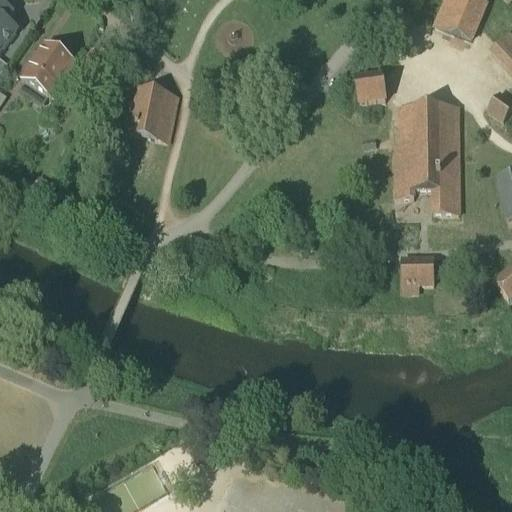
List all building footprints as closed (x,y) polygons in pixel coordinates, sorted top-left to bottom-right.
[(488,9),(466,0),(444,0),(432,30),(472,47),(479,30),(488,9)] [(511,0),(497,0),(507,9),(511,3),(511,0)] [(0,11),(0,60),(17,38),(16,37),(15,32),(8,26),(12,20),(0,11)] [(495,50),(490,56),(511,78),(511,41),(508,38),(495,50)] [(77,71),(47,51),(23,88),(52,108),(77,71)] [(93,62),(76,87),(89,96),(106,71),(93,62)] [(383,82),(355,86),(359,112),(387,107),(383,82)] [(146,96),(134,94),(125,138),(133,140),(153,144),(169,148),(177,104),(162,100),(155,98),(146,96)] [(511,109),(500,100),(488,116),(504,128),(511,115),(511,109)] [(459,113),(399,114),(400,155),(396,155),(397,206),(414,205),(414,198),(423,198),(434,198),(435,221),(461,221),(459,113)] [(373,146),(364,148),(365,156),(374,154),(373,146)] [(511,180),(499,184),(508,225),(511,223),(511,180)] [(434,291),(433,265),(402,265),(403,298),(419,298),(419,291),(434,291)] [(511,273),(495,286),(509,305),(511,302),(511,273)]
